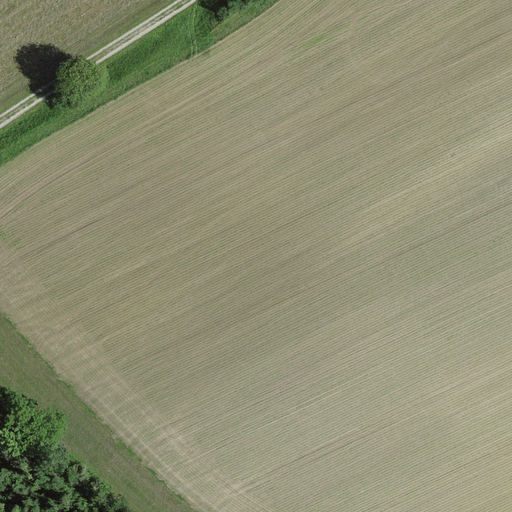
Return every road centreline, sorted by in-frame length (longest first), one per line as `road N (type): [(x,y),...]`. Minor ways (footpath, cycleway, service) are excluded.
road 1 (track): [(0,122),(189,0)]
road 2 (track): [(141,511),(0,384)]
